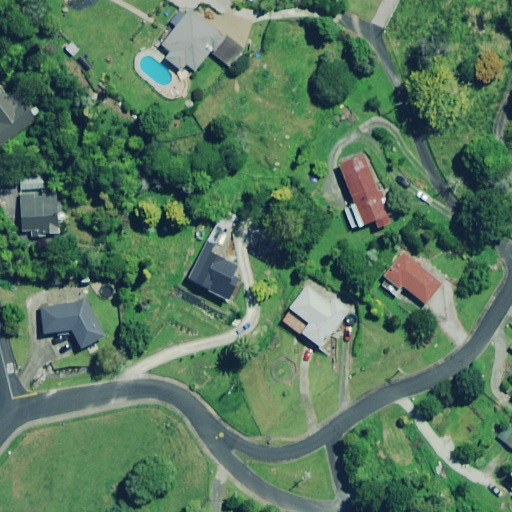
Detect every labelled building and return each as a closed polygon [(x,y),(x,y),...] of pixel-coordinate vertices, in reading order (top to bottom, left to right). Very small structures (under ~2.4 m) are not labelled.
[(238,49),(224,38),(188,11),(183,6),(170,24),(175,28),(161,45),(170,52),(165,59),(179,70),(183,65),(193,72),(208,53),(225,67),(238,49)] [(72,43),(65,52),(76,60),(82,51),(72,43)] [(15,110),(0,88),(0,145),(37,121),(25,103),(15,110)] [(378,201),(361,156),(338,164),(353,205),(343,209),(350,229),(374,221),(376,228),(388,224),(379,200),(378,201)] [(41,176),(20,176),(20,190),(41,190),(41,176)] [(55,235),(55,197),(20,197),(19,235),(55,235)] [(215,255),(231,224),(219,218),(203,249),(187,280),(223,298),(239,268),(215,255)] [(441,286),(402,253),(382,277),(386,281),(381,286),(394,297),(402,287),(424,306),(441,286)] [(329,305),(305,288),(281,322),(318,348),(346,310),(333,300),(329,305)] [(105,338),(88,301),(40,307),(43,334),(56,333),(59,335),(71,330),(79,349),(105,338)] [(511,427),(509,425),(498,440),(511,450),(511,427)]
